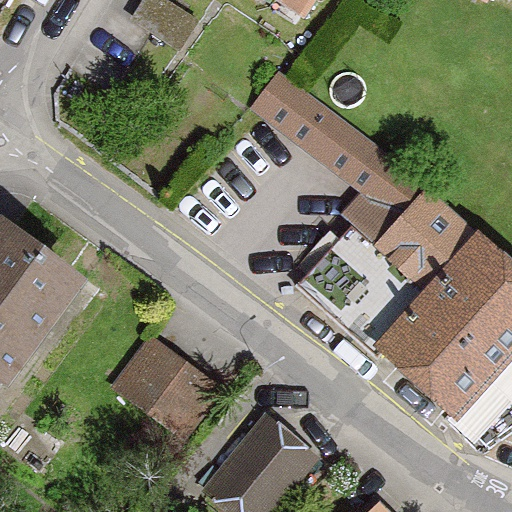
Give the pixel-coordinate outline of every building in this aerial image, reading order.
[(201,28),(157,0),(143,0),(129,22),(182,56),(201,28)] [(304,0),(249,0),(287,25),(304,0)] [(465,226),(280,82),(253,116),(356,197),(332,228),(370,258),(414,292),(465,226)] [(0,392),(75,295),(0,236),(0,392)] [(511,354),(511,273),(470,236),(366,350),(449,424),(511,354)] [(112,388),(186,446),(224,397),(150,339),(112,388)] [(262,419),(201,500),(217,511),(277,511),(317,461),(262,419)]
